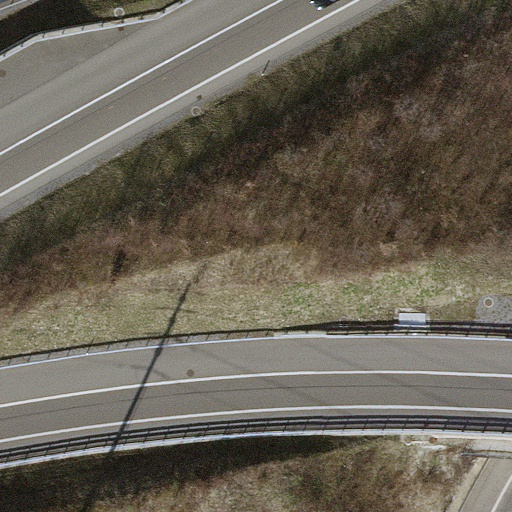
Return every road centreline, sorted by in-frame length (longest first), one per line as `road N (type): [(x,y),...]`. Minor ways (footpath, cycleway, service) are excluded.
road 1 (motorway): [(511,392),(338,388),(191,397),(0,423)]
road 2 (motorway): [(320,0),(0,175)]
